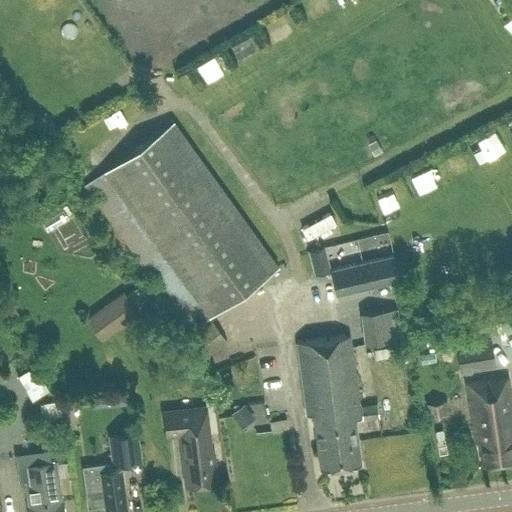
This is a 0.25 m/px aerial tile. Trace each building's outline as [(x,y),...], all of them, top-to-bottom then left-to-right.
[(304,0),(310,10),(328,0),(327,0),(304,0)] [(86,2),(68,8),(74,25),(91,19),(86,2)] [(279,45),(296,33),(280,10),(263,22),(279,45)] [(228,40),(234,51),(253,42),(247,31),(228,40)] [(186,67),(177,72),(191,96),(200,91),(186,67)] [(277,266),(171,121),(83,185),(189,330),(277,266)] [(498,129),(480,136),(489,159),(506,152),(498,129)] [(448,156),(458,178),(474,171),(463,149),(448,156)] [(421,196),(440,188),(431,164),(412,171),(421,196)] [(329,212),(301,227),(306,237),(334,222),(329,212)] [(313,273),(329,269),(323,245),(307,249),(313,273)] [(329,268),(335,293),(398,278),(392,254),(329,268)] [(86,318),(99,337),(136,310),(123,292),(86,318)] [(360,313),(364,342),(399,337),(395,307),(360,313)] [(511,331),(511,315),(500,322),(507,335),(510,333),(511,331)] [(322,337),(339,464),(360,461),(354,418),(378,415),(376,402),(359,404),(349,333),(322,337)] [(339,464),(322,337),(296,340),(306,414),(312,413),(319,466),(339,464)] [(457,344),(461,369),(492,364),(489,339),(457,344)] [(394,345),(379,347),(381,361),(396,359),(394,345)] [(32,364),(16,374),(30,399),(47,390),(32,364)] [(481,463),(511,458),(511,439),(509,421),(511,420),(511,410),(507,375),(466,381),(474,438),(478,438),(481,463)] [(206,406),(163,411),(166,434),(185,432),(188,454),(182,455),(185,485),(216,481),(213,452),(211,452),(206,406)] [(108,434),(112,461),(140,458),(136,430),(108,434)] [(45,511),(37,451),(17,454),(21,483),(24,482),(28,511),(45,511)] [(62,511),(55,459),(41,461),(40,451),(37,451),(45,511),(62,511)] [(86,498),(103,496),(104,511),(126,511),(120,467),(108,469),(107,461),(81,464),(86,498)]
